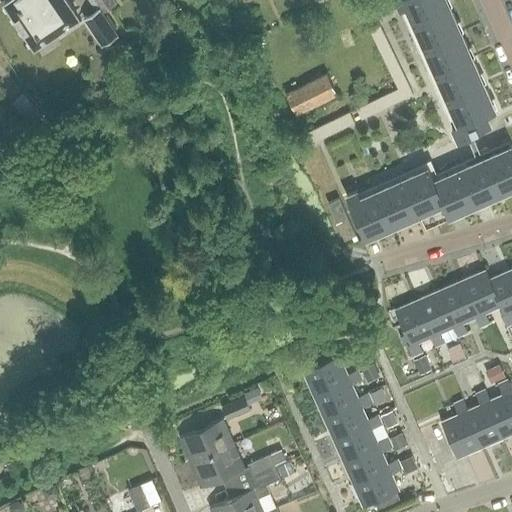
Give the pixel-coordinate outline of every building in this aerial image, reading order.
[(67,0),(9,0),(5,3),(35,47),(78,17),(67,0)] [(94,0),(103,12),(116,3),(114,0),(94,0)] [(486,115),(497,110),(496,109),(493,110),(488,99),(491,98),(485,83),(481,85),(476,74),(480,73),(473,57),(470,59),(466,49),(469,48),(461,31),(458,33),(454,23),(457,22),(450,6),(447,7),(443,0),(395,0),(400,9),(405,6),(458,125),(453,127),(459,140),(491,126),(486,115)] [(99,7),(82,19),(100,45),(117,34),(99,7)] [(413,93),(380,25),(370,30),(398,88),(356,108),(361,119),(413,93)] [(298,119),(312,113),(340,99),(328,75),(300,89),(287,95),(298,119)] [(313,142),(354,122),(350,112),(308,132),(313,142)] [(511,186),(511,147),(511,144),(434,178),(428,165),(360,195),(357,189),(346,194),(365,237),(366,234),(377,229),(378,232),(394,225),(392,222),(402,218),(403,220),(419,214),(417,211),(428,206),(429,209),(443,203),(449,216),(451,215),(450,212),(459,208),(461,211),(476,204),(475,201),(485,196),(487,199),(502,193),(501,190),(511,185),(511,186)] [(485,268),(462,279),(478,314),(475,316),(480,326),(490,321),(485,311),(500,304),(489,278),(485,268)] [(511,272),(511,269),(489,278),(500,304),(504,313),(501,315),(506,325),(511,322),(511,312),(511,311),(511,310),(511,272)] [(462,279),(440,289),(456,324),(453,325),(457,335),(466,331),(462,322),(475,316),(478,314),(462,279)] [(440,289),(417,299),(433,334),(430,335),(435,346),(445,341),(440,331),(453,325),(456,324),(440,289)] [(417,299),(394,309),(405,335),(408,342),(409,343),(407,344),(412,355),(422,351),(417,341),(430,335),(433,334),(417,299)] [(460,343),(447,348),(453,362),(465,356),(460,343)] [(348,376),(346,373),(341,361),(359,353),(355,346),(348,349),(347,347),(336,351),(338,354),(303,370),(313,392),(348,376)] [(414,360),(420,375),(431,370),(425,355),(414,360)] [(500,364),(485,371),(491,383),(505,377),(500,364)] [(373,366),(363,370),(368,380),(378,376),(373,366)] [(348,376),(313,392),(323,415),(358,399),(357,396),(351,383),(362,379),(357,369),(346,373),(348,376)] [(490,399),(487,401),(502,436),(511,431),(511,397),(511,395),(511,394),(511,389),(508,380),(498,384),(502,394),(490,399)] [(263,398),(258,386),(221,402),(228,418),(250,409),(248,404),(263,398)] [(372,402),(374,401),(385,396),(381,388),(370,393),(368,393),(372,401),(372,402)] [(467,409),(464,410),(480,446),(502,436),(487,401),(490,399),(485,389),(476,393),(480,403),(467,409)] [(358,399),(323,415),(333,437),(368,421),(367,418),(361,405),(372,401),(368,393),(367,391),(357,396),(358,399)] [(458,414),(441,421),(456,456),(480,446),(464,410),(467,409),(463,399),(454,403),(458,414)] [(392,410),(380,416),(386,428),(398,423),(392,410)] [(368,421),(333,437),(343,459),(378,444),(377,441),(371,428),(381,423),(377,414),(367,418),(368,421)] [(191,461),(235,442),(224,417),(180,436),(191,461)] [(381,423),(371,428),(377,441),(387,436),(381,423)] [(402,433),(391,437),(396,450),(407,445),(402,433)] [(378,444),(343,459),(352,481),(388,465),(386,462),(381,450),(391,446),(387,436),(377,441),(378,444)] [(202,487),(246,468),(235,442),(191,461),(202,487)] [(281,449),(270,454),(274,464),(286,459),(281,449)] [(248,464),(253,474),(274,464),(270,454),(248,464)] [(413,457),(401,462),(406,473),(418,468),(413,457)] [(388,465),(352,481),(363,505),(375,500),(396,491),(399,489),(391,472),(401,468),(397,458),(386,462),(388,465)] [(288,462),(277,467),(282,478),(293,473),(288,462)] [(266,484),(280,477),(275,465),(253,475),(258,485),(258,486),(258,487),(266,484)] [(151,503),(141,481),(128,486),(138,509),(151,503)] [(55,484),(42,490),(47,501),(60,495),(55,484)] [(258,486),(254,487),(258,498),(270,493),(266,484),(258,487),(258,486)] [(264,511),(258,498),(254,487),(253,487),(210,506),(212,511),(264,511)]
